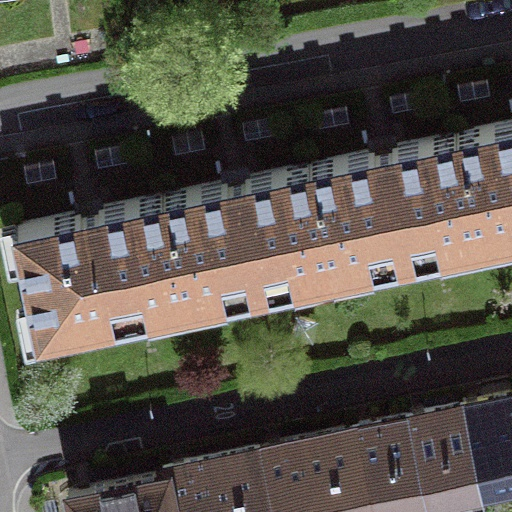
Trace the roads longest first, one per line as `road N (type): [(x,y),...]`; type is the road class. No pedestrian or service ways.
road 1 (residential): [(0,457),(511,351)]
road 2 (residential): [(0,112),(511,16)]
